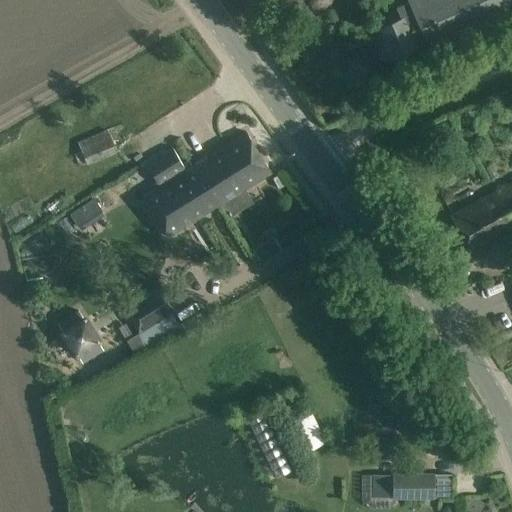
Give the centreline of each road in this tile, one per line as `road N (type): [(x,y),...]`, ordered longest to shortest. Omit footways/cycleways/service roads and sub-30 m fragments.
road 1 (tertiary): [(511,434),(459,346),(317,158)]
road 2 (unclassified): [(317,158),(415,100),(511,58)]
road 3 (tertiary): [(317,158),(202,0)]
